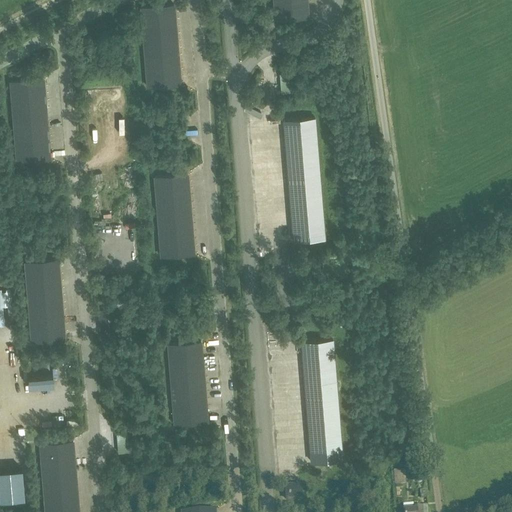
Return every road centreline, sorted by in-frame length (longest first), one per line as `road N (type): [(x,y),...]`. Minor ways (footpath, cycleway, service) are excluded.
road 1 (unclassified): [(438,511),(366,0)]
road 2 (unclassified): [(191,0),(230,511)]
road 3 (unclassified): [(98,511),(60,27)]
road 4 (unclassified): [(268,511),(234,78)]
road 5 (unclassified): [(334,0),(319,27),(267,50),(234,78)]
